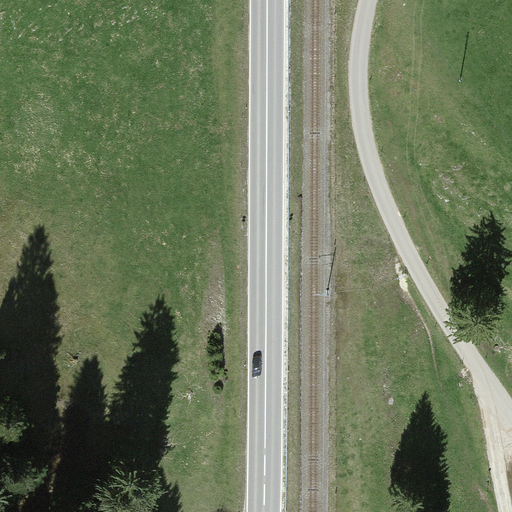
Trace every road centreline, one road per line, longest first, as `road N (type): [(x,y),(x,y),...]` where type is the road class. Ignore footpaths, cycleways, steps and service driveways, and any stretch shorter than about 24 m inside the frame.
road 1 (primary): [(265,0),(263,511)]
road 2 (track): [(367,0),(357,66),(370,163),(434,301),(482,371)]
road 3 (track): [(505,511),(482,371)]
